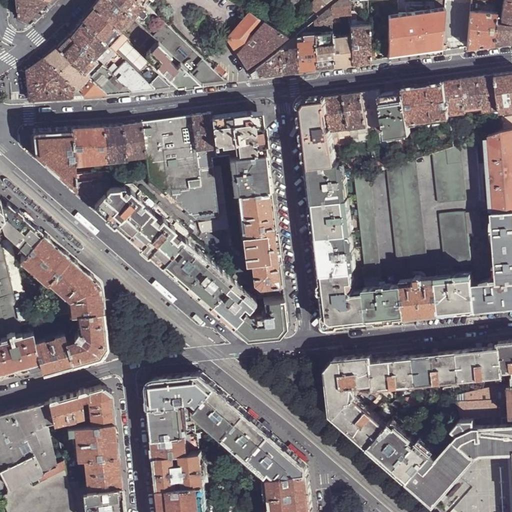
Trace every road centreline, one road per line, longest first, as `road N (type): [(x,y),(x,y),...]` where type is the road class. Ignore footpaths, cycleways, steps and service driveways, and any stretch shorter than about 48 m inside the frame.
road 1 (tertiary): [(0,138),(245,350)]
road 2 (secondary): [(281,88),(0,116)]
road 3 (residential): [(307,342),(281,88)]
road 4 (secondary): [(511,56),(281,88)]
road 5 (tertiary): [(307,342),(511,321)]
road 6 (residential): [(197,355),(322,456)]
road 7 (tertiary): [(142,511),(127,363)]
road 8 (residential): [(0,398),(127,363)]
